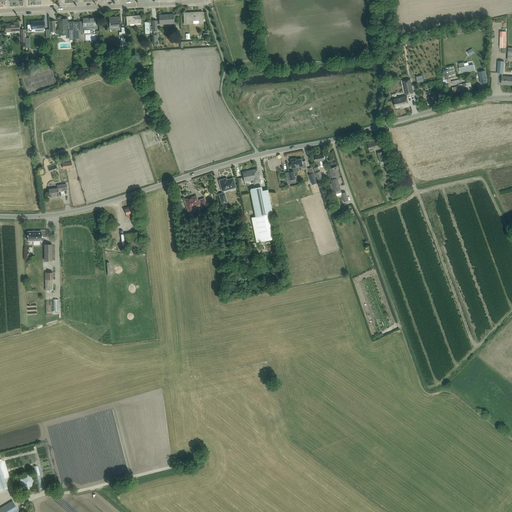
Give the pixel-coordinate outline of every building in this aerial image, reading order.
[(191,12),(184,13),(184,18),(184,24),(193,24),(193,23),(199,23),(203,23),(203,12),(202,12),(202,13),(199,14),(199,12),(194,12),(194,14),(191,14),(191,12)] [(152,21),(153,26),(153,31),(157,31),(157,24),(160,24),(174,23),(173,14),(159,15),(159,21),(156,21),(156,20),(152,21)] [(141,15),(126,16),(127,25),(130,25),(130,24),(141,23),(141,20),(142,20),(142,19),(141,19),(141,15)] [(121,16),(109,17),(109,27),(119,26),(119,22),(121,22),(121,16)] [(77,22),(74,22),(74,31),(74,39),(79,38),(79,30),(83,30),(83,29),(97,28),(97,18),(83,19),(83,20),(83,21),(77,22)] [(73,32),(74,31),(74,22),(67,22),(67,19),(58,19),(59,35),(67,34),(67,37),(68,38),(68,37),(70,38),(69,39),(70,40),(74,40),(73,32)] [(44,27),(45,27),(45,26),(44,26),(44,21),(39,21),(31,21),(31,25),(28,25),(28,32),(45,31),(44,27)] [(19,31),(19,27),(19,22),(15,22),(15,24),(5,24),(6,32),(19,31)] [(464,65),(460,66),(462,74),(475,71),(474,66),(471,67),(471,66),(470,66),(470,67),(465,69),(464,65)] [(443,71),(444,76),(445,79),(448,79),(456,77),(454,68),(453,68),(453,66),(443,69),(443,71)] [(485,70),(479,71),(479,73),(479,75),(480,79),(481,84),(487,82),(486,78),(486,74),(485,72),(485,70)] [(403,81),(406,95),(413,93),(410,80),(409,80),(403,81)] [(466,83),(459,85),(459,87),(456,88),(456,87),(453,88),(454,93),(463,90),(467,89),(467,90),(472,89),(470,82),(466,83)] [(403,107),(408,106),(406,96),(401,97),(401,98),(394,100),(396,108),(403,106),(403,107)] [(379,139),(367,143),(370,152),(382,148),(379,139)] [(379,153),(378,153),(380,162),(381,162),(385,160),(386,160),(388,166),(394,164),(389,149),(383,151),(382,151),(382,149),(379,150),(379,153)] [(315,156),(317,166),(323,164),(322,161),(325,160),(324,154),(315,156)] [(304,168),(307,167),(305,161),(302,161),(302,159),(291,161),(293,168),(293,171),(286,173),(288,183),(289,184),(296,183),(294,173),(297,172),(298,171),(299,168),(299,167),(303,166),(304,168)] [(312,167),(308,168),(310,174),(308,175),(312,185),(318,182),(312,167)] [(340,178),(337,167),(330,169),(331,173),(333,180),(332,180),(337,196),(342,194),(344,202),(349,201),(346,192),(342,193),(337,179),(340,178)] [(260,182),(257,169),(252,170),(252,171),(243,173),(244,180),(254,178),(255,183),(260,182)] [(324,180),(320,171),(315,172),(319,182),(324,180)] [(227,180),(227,181),(224,181),(224,179),(219,180),(222,192),(236,188),(233,178),(227,180)] [(58,188),(49,189),(50,198),(59,196),(58,191),(67,190),(66,184),(57,185),(58,188)] [(262,187),(258,187),(249,189),(255,217),(254,217),(251,217),(256,242),(273,239),(268,214),(273,213),(268,189),(262,190),(262,187)] [(224,192),(218,194),(221,204),(227,202),(224,192)] [(197,195),(184,199),(188,213),(194,211),(193,207),(200,205),(197,195)] [(205,198),(199,200),(202,208),(208,206),(205,198)] [(135,212),(133,207),(125,209),(127,218),(131,217),(130,214),(135,212)] [(32,232),(28,232),(28,241),(41,240),(41,236),(41,231),(41,232),(32,232)] [(144,246),(141,231),(125,234),(128,249),(144,246)] [(53,260),(52,249),(52,244),(44,244),(45,260),(53,260)] [(45,279),(45,290),(53,290),(53,279),(54,279),(54,272),(44,273),(45,279)] [(35,481),(35,480),(35,479),(34,478),(34,477),(33,476),(32,475),(31,475),(29,474),(28,474),(27,474),(26,474),(24,475),(23,476),(22,476),(21,477),(21,479),(20,480),(20,481),(20,482),(20,484),(21,485),(21,486),(22,487),(23,488),(24,488),(25,489),(26,489),(27,489),(28,489),(30,489),(31,488),(32,488),(33,487),(34,486),(34,485),(35,484),(35,482),(35,481)] [(13,501),(0,508),(0,511),(17,511),(19,511),(13,501)]
